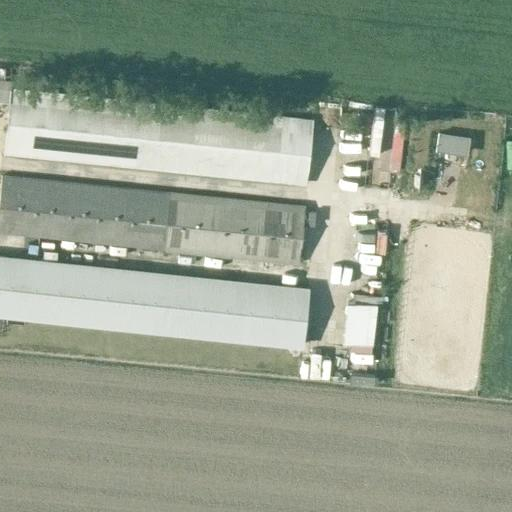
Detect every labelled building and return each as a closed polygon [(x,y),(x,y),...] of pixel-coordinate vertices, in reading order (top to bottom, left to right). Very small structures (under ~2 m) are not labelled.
[(0,86),(0,98),(9,99),(9,88),(0,86)] [(306,185),(313,119),(11,89),(4,154),(306,185)] [(439,131),(437,149),(466,153),(468,135),(439,131)] [(356,164),(355,192),(381,193),(382,166),(356,164)] [(298,266),(304,206),(171,192),(171,193),(2,176),(0,190),(0,233),(164,251),(164,252),(298,266)] [(416,232),(417,221),(391,218),(390,229),(416,232)] [(0,314),(299,348),(306,291),(0,257),(0,314)]
